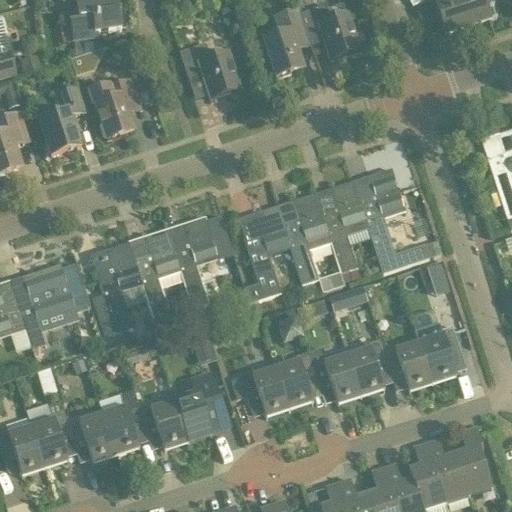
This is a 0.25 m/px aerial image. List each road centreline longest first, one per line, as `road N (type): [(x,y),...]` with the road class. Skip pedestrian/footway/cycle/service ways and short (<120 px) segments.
road 1 (residential): [(0,231),(415,97)]
road 2 (residential): [(125,511),(257,469),(274,477),(492,405),(511,388)]
road 3 (residential): [(511,388),(415,97)]
